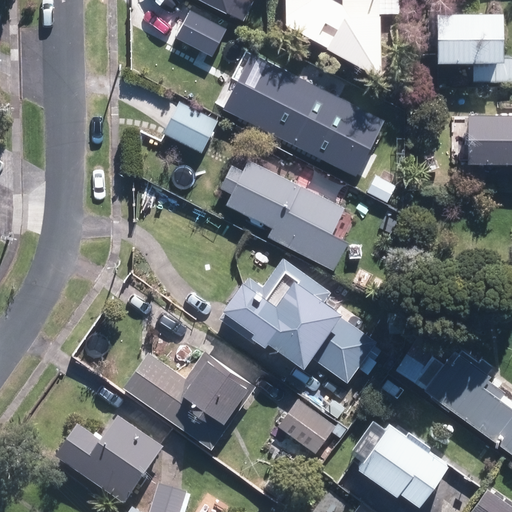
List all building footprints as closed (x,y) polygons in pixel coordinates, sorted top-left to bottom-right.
[(220,0),(246,13),(252,0),(220,0)] [(287,0),(288,17),(382,72),(379,0),(343,0),(344,0),(343,0),(287,0)] [(507,1),(439,3),(440,51),(508,49),(507,1)] [(229,22),(192,3),(178,30),(215,49),(229,22)] [(511,51),(476,52),(477,79),(511,77),(511,51)] [(381,114),(260,52),(230,109),(351,171),(381,114)] [(221,115),(181,96),(165,128),(205,148),(221,115)] [(511,105),(472,105),(472,154),(511,154),(511,105)] [(334,229),(347,200),(252,154),(246,167),(234,161),(217,196),(273,223),(269,231),(337,263),(350,236),(334,229)] [(396,181),(378,172),(370,188),(388,197),(396,181)] [(246,270),(226,299),(307,356),(312,350),(349,376),(380,333),(343,308),(347,303),(283,257),(264,284),(246,270)] [(397,364),(511,446),(511,400),(485,381),(494,368),(455,340),(451,347),(423,327),(397,364)] [(148,350),(127,380),(213,442),(257,380),(205,343),(182,374),(148,350)] [(303,398),(271,440),(307,467),(339,424),(303,398)] [(420,499),(449,458),(431,445),(434,441),(412,425),(409,429),(389,416),(360,457),(420,499)] [(81,422),(60,452),(126,498),(162,448),(119,418),(105,439),(81,422)] [(180,511),(187,491),(161,483),(152,511),(180,511)] [(333,484),(313,511),(365,511),(368,508),(333,484)] [(511,511),(511,499),(490,484),(470,511),(511,511)]
